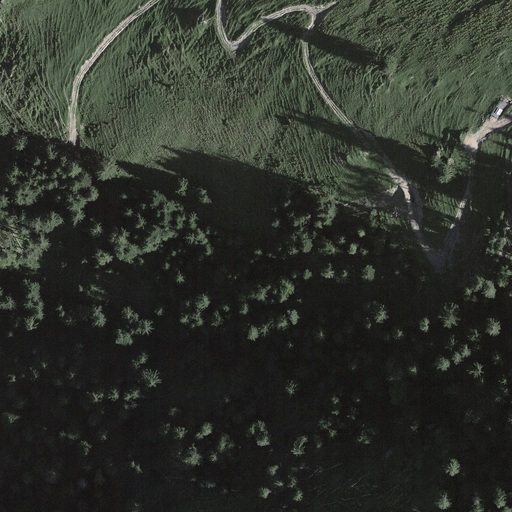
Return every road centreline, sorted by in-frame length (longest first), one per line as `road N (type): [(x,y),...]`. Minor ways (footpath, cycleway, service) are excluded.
road 1 (track): [(222,0),(220,25),(234,44),(290,8),(314,11),(308,63),(399,176),(426,244),(449,240),(471,187),(474,150)]
road 2 (track): [(0,120),(49,152),(73,153),(81,74),(156,0)]
